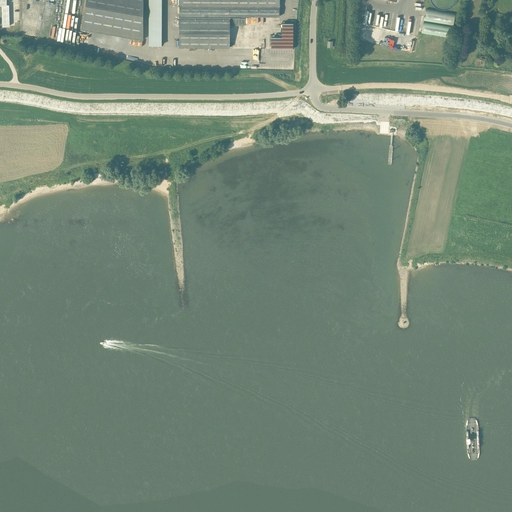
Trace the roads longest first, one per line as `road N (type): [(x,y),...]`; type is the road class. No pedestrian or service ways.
road 1 (unclassified): [(0,82),(121,96),(312,88)]
road 2 (tertiary): [(511,124),(326,107),(312,88)]
road 3 (unclassified): [(511,100),(405,85),(312,88)]
road 4 (unknown): [(165,0),(168,51),(206,57),(238,53),(284,14),(287,0)]
